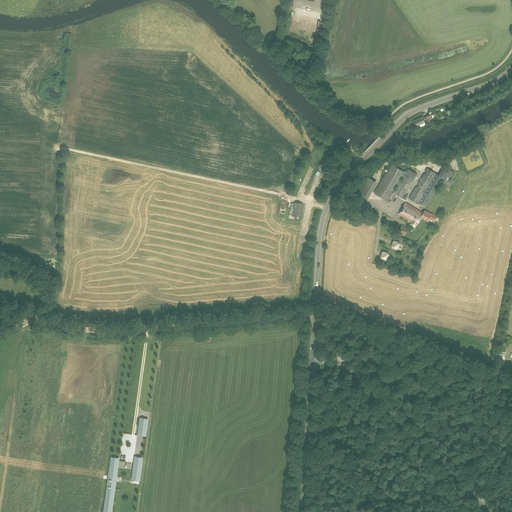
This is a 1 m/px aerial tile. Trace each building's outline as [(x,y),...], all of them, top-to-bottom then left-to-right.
[(417,125),(424,122),(422,117),(415,120),(417,125)] [(397,188),(396,188),(405,173),(391,164),(374,193),(388,201),(393,192),(394,193),(393,194),(397,197),(398,195),(405,200),(408,195),(405,193),(417,174),(408,169),(397,188)] [(448,181),(453,172),(444,167),(439,175),(427,168),(409,198),(418,204),(419,202),(425,205),(442,177),(448,181)] [(366,197),(375,182),(368,177),(359,193),(366,197)] [(303,204),(294,202),(294,203),(291,203),(289,215),(301,217),(303,204)] [(420,212),(406,203),(399,214),(412,222),(410,225),(413,226),(414,223),(417,225),(422,217),(428,221),(430,218),(434,220),(437,216),(432,213),(432,214),(425,211),(424,214),(420,212)] [(405,235),(408,228),(402,225),(398,233),(405,235)] [(398,249),(400,242),(394,240),(391,246),(398,249)] [(387,259),(389,253),(382,251),(380,257),(387,259)] [(140,419),(138,435),(145,435),(147,420),(140,419)] [(110,511),(118,458),(112,457),(103,511),(110,511)] [(132,477),(139,478),(142,458),(135,457),(132,477)]
